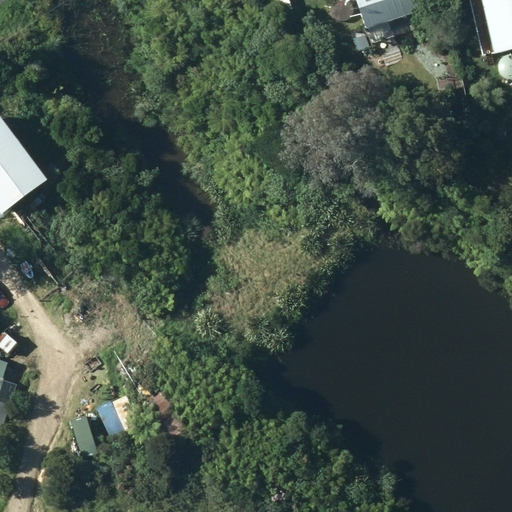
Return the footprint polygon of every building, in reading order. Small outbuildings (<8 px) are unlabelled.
[(358,0),(367,26),(426,6),(423,0),(358,0)] [(511,0),(483,0),(496,52),(511,48),(511,0)] [(66,323),(104,348),(136,299),(98,274),(66,323)] [(0,335),(0,345),(9,353),(19,341),(4,330),(0,335)] [(0,377),(0,427),(4,428),(19,384),(0,377)] [(142,410),(170,442),(190,424),(163,393),(142,410)] [(130,395),(114,402),(131,439),(146,432),(130,395)]
